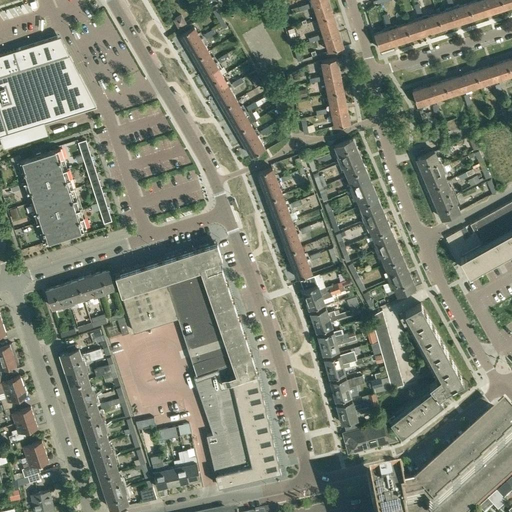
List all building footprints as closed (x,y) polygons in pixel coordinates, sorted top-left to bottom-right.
[(333,14),(328,0),(312,0),(319,19),(333,14)] [(473,18),(505,8),(502,0),(476,0),(468,3),(473,18)] [(442,28),(473,18),(468,3),(437,13),(442,28)] [(201,8),(191,14),(193,17),(203,11),(201,8)] [(217,8),(213,10),(223,27),(227,25),(217,8)] [(410,38),(442,28),(437,13),(405,23),(410,38)] [(344,46),(333,14),(319,19),(329,51),(344,46)] [(179,26),(186,22),(181,15),(174,19),(179,26)] [(410,38),(405,23),(374,33),(379,48),(410,38)] [(195,58),(208,50),(194,26),(181,34),(195,58)] [(216,32),(213,28),(204,33),(206,38),(216,32)] [(296,28),(288,30),(291,38),(298,36),(296,28)] [(57,36),(0,53),(0,136),(3,147),(48,133),(44,122),(91,106),(57,36)] [(293,45),(298,61),(303,59),(298,44),(293,45)] [(223,74),(208,50),(195,58),(209,82),(223,74)] [(232,51),(228,53),(218,58),(220,62),(234,55),(232,51)] [(322,60),(328,93),(344,90),(337,57),(322,60)] [(507,59),(475,70),(480,85),(511,75),(507,59)] [(449,95),(480,85),(475,70),(444,80),(449,95)] [(296,85),(293,72),(288,73),(290,86),(296,85)] [(237,99),(223,74),(209,82),(223,107),(237,99)] [(257,74),(250,78),(255,87),(262,83),(257,74)] [(242,77),(237,80),(233,83),(235,86),(244,81),(242,77)] [(412,90),(417,105),(449,95),(444,80),(412,90)] [(495,84),(496,89),(498,94),(503,93),(500,83),(495,84)] [(293,90),(295,97),(307,95),(306,88),(293,90)] [(350,122),(344,90),(328,93),(335,126),(350,122)] [(251,123),(237,99),(223,107),(238,131),(251,123)] [(256,101),(251,104),(247,107),(249,110),(258,105),(256,101)] [(304,134),(309,132),(306,116),(300,117),(304,134)] [(276,120),(286,137),(290,135),(280,118),(276,120)] [(238,131),(246,145),(252,155),(265,147),(251,123),(238,131)] [(270,126),(266,128),(261,131),(263,134),(272,129),(270,126)] [(448,131),(428,137),(430,141),(449,135),(448,131)] [(479,148),(473,134),(469,136),(474,149),(479,148)] [(353,138),(335,145),(340,155),(338,156),(343,166),(344,165),(348,175),(366,168),(353,138)] [(112,220),(86,139),(79,141),(104,222),(112,220)] [(87,228),(61,147),(17,161),(43,242),(87,228)] [(322,147),(317,149),(312,151),(314,156),(324,152),(322,147)] [(435,150),(417,158),(429,187),(447,180),(443,170),(445,170),(441,160),(439,161),(435,150)] [(476,155),(481,165),(485,163),(480,150),(475,152),(476,155)] [(307,157),(310,164),(313,171),(317,169),(312,155),(311,155),(310,152),(306,153),(307,157)] [(306,172),(302,162),(298,164),(301,174),(306,172)] [(491,176),(485,163),(481,165),(486,178),(491,176)] [(268,199),(282,193),(273,167),(258,172),(268,199)] [(378,198),(366,168),(348,175),(352,185),(351,185),(355,195),(356,195),(361,205),(378,198)] [(458,175),(461,179),(475,173),(472,168),(458,175)] [(323,174),(319,175),(318,171),(314,173),(324,201),(329,199),(325,190),(328,189),(326,184),(327,184),(323,174)] [(291,173),(286,174),(282,176),(283,181),(292,177),(291,173)] [(477,174),(467,179),(471,186),(480,181),(477,174)] [(487,180),(490,187),(492,193),(497,191),(491,178),(487,180)] [(452,190),(447,180),(429,187),(442,218),(460,210),(456,200),(457,200),(453,189),(452,190)] [(292,219),(282,193),(268,199),(278,225),(292,219)] [(293,206),(298,205),(302,203),(301,198),(291,202),(293,206)] [(391,227),(378,198),(361,205),(365,214),(363,215),(367,225),(369,225),(373,235),(391,227)] [(449,235),(447,237),(460,260),(463,259),(470,272),(493,260),(511,250),(511,249),(511,200),(471,223),(475,229),(477,232),(471,235),(465,226),(460,229),(449,235)] [(340,229),(332,209),(330,202),(325,204),(335,231),(340,229)] [(302,246),(292,219),(278,225),(288,251),(302,246)] [(403,257),(391,227),(373,235),(377,244),(376,245),(380,255),(381,254),(385,264),(403,257)] [(351,260),(344,239),(341,232),(337,234),(347,261),(351,260)] [(118,273),(116,273),(134,331),(178,316),(197,374),(218,367),(224,383),(233,380),(250,374),(252,373),(257,372),(258,371),(254,361),(253,357),(248,344),(247,340),(236,309),(235,305),(230,292),(229,288),(224,274),(223,270),(222,266),(220,260),(219,259),(223,258),(217,241),(213,242),(198,247),(173,255),(154,261),(136,267),(125,270),(118,273)] [(302,246),(288,251),(298,278),(312,272),(302,246)] [(333,247),(328,249),(334,264),(338,262),(333,247)] [(403,257),(385,264),(389,274),(388,274),(392,285),(394,284),(398,294),(416,287),(403,257)] [(348,264),(359,284),(362,290),(366,288),(352,262),(348,264)] [(109,268),(93,273),(99,293),(105,292),(104,290),(115,287),(111,275),(109,268)] [(99,293),(93,273),(78,278),(84,297),(89,295),(91,302),(99,299),(98,294),(99,293)] [(305,296),(306,298),(344,285),(351,282),(350,279),(329,286),(329,285),(325,286),(320,273),(301,280),(305,289),(303,289),(304,291),(302,291),(304,296),(305,296)] [(62,283),(70,308),(78,305),(76,299),(84,297),(78,278),(62,283)] [(52,307),(56,305),(58,305),(60,311),(70,308),(62,283),(59,284),(47,288),(52,307)] [(345,290),(344,285),(306,298),(307,301),(306,302),(308,307),(309,307),(310,308),(324,303),(323,298),(332,295),(332,294),(345,290)] [(367,291),(363,293),(372,311),(391,301),(388,295),(379,299),(379,300),(373,303),(367,291)] [(350,309),(354,307),(359,306),(356,296),(347,299),(350,309)] [(422,303),(406,312),(441,376),(430,385),(403,407),(388,417),(401,434),(443,401),(440,396),(446,391),(446,390),(465,380),(422,303)] [(313,319),(314,322),(336,314),(334,310),(328,312),(326,307),(311,312),(311,313),(310,314),(312,319),(313,319)] [(350,309),(336,314),(314,322),(315,324),(314,325),(316,330),(317,329),(318,331),(332,326),(331,320),(351,313),(350,309)] [(372,315),(373,319),(385,316),(383,309),(372,315)] [(129,332),(125,317),(123,312),(109,317),(110,322),(118,319),(122,334),(129,332)] [(92,322),(93,327),(107,323),(106,318),(105,318),(104,313),(90,317),(92,322)] [(374,325),(386,321),(385,316),(373,319),(374,325)] [(388,328),(386,321),(374,325),(376,331),(388,328)] [(79,332),(93,327),(92,322),(78,327),(79,332)] [(62,337),(76,333),(75,328),(69,330),(61,332),(62,337)] [(90,332),(92,338),(102,334),(100,329),(90,332)] [(321,342),(321,344),(349,337),(348,332),(344,333),(335,336),(334,330),(319,335),(319,336),(318,337),(319,342),(321,342)] [(378,336),(379,342),(391,339),(390,333),(378,336)] [(350,341),(349,337),(321,344),(322,347),(321,347),(322,353),(323,352),(324,354),(339,350),(337,344),(350,341)] [(111,353),(106,339),(102,340),(106,355),(111,353)] [(381,347),(393,345),(391,339),(379,342),(381,347)] [(13,353),(15,352),(12,342),(0,346),(0,357),(14,353),(13,353)] [(100,347),(81,354),(79,348),(78,348),(76,343),(67,346),(68,351),(60,354),(65,369),(85,363),(85,362),(103,356),(100,347)] [(381,347),(382,353),(395,350),(393,345),(381,347)] [(384,359),(396,356),(395,350),(382,353),(384,359)] [(19,363),(15,352),(13,353),(14,353),(0,357),(0,375),(7,373),(5,367),(19,363)] [(328,367),(349,361),(354,360),(356,359),(355,355),(341,359),(340,353),(325,357),(325,359),(324,360),(325,365),(327,364),(328,367)] [(381,354),(375,355),(376,363),(383,362),(381,354)] [(107,357),(111,371),(116,370),(112,356),(107,357)] [(398,362),(396,356),(384,359),(386,365),(398,362)] [(350,366),(349,361),(328,367),(328,370),(327,370),(328,376),(330,375),(330,377),(345,373),(344,367),(350,366)] [(388,371),(400,368),(398,362),(386,365),(388,371)] [(87,368),(85,363),(65,369),(70,384),(89,378),(85,368),(87,368)] [(197,374),(194,375),(213,432),(206,434),(214,467),(218,485),(230,482),(275,471),(281,470),(258,374),(258,373),(257,374),(257,372),(252,373),(250,374),(233,380),(224,383),(218,367),(197,374)] [(401,373),(400,368),(388,371),(389,376),(401,373)] [(116,370),(111,371),(103,374),(106,382),(114,380),(116,385),(120,384),(116,370)] [(0,392),(5,391),(24,385),(21,375),(9,379),(7,373),(0,375),(0,392)] [(391,382),(403,379),(401,373),(389,376),(391,382)] [(334,390),(355,384),(363,382),(361,375),(347,379),(346,376),(331,381),(332,382),(330,382),(332,388),(333,387),(334,390)] [(381,377),(376,378),(371,379),(373,386),(383,383),(381,377)] [(92,389),(89,378),(70,384),(75,400),(95,393),(94,389),(92,389)] [(404,384),(403,379),(391,382),(392,387),(404,384)] [(357,389),(355,384),(334,390),(335,393),(333,393),(335,399),(336,398),(336,400),(352,396),(350,390),(357,389)] [(2,399),(5,409),(8,408),(16,406),(14,400),(27,395),(24,385),(5,391),(7,397),(2,399)] [(109,405),(113,404),(121,402),(126,401),(121,387),(117,388),(120,397),(108,401),(109,405)] [(370,405),(371,404),(378,402),(376,392),(367,394),(370,405)] [(97,399),(95,393),(75,400),(80,415),(99,409),(95,399),(97,399)] [(339,410),(340,413),(369,406),(367,401),(354,405),(353,400),(337,404),(338,405),(337,406),(338,411),(339,410)] [(130,415),(126,401),(121,402),(113,404),(115,409),(123,407),(126,416),(130,415)] [(31,406),(18,411),(12,413),(12,414),(16,423),(35,417),(31,406)] [(345,422),(347,429),(360,426),(356,414),(370,410),(369,406),(340,413),(341,416),(340,417),(341,422),(342,422),(343,423),(345,422)] [(99,409),(80,415),(85,431),(105,424),(103,419),(102,419),(99,409)] [(367,491),(371,511),(471,511),(511,475),(511,420),(503,410),(413,492),(400,494),(398,484),(367,491)] [(10,431),(11,434),(9,435),(10,440),(27,435),(26,431),(38,427),(35,417),(16,423),(18,429),(10,431)] [(126,435),(131,433),(136,432),(131,417),(127,419),(129,428),(124,430),(126,435)] [(135,420),(138,428),(155,424),(154,417),(135,420)] [(372,425),(344,432),(349,452),(398,439),(383,420),(372,424),(372,425)] [(191,433),(189,423),(178,425),(181,435),(191,433)] [(107,429),(105,424),(85,431),(90,446),(109,440),(105,430),(107,429)] [(175,425),(167,427),(169,437),(177,436),(175,425)] [(159,440),(169,437),(167,427),(157,429),(159,440)] [(140,446),(136,432),(131,433),(136,447),(140,446)] [(24,447),(27,456),(46,450),(43,440),(24,447)] [(112,450),(109,440),(90,446),(95,461),(115,455),(113,450),(112,450)] [(136,450),(141,464),(145,462),(141,448),(136,450)] [(184,457),(189,481),(200,478),(195,455),(189,457),(187,449),(183,450),(184,457)] [(27,456),(29,462),(22,464),(24,468),(22,468),(25,477),(38,472),(36,464),(49,460),(46,450),(27,456)] [(174,460),(175,466),(179,483),(189,481),(184,457),(183,450),(179,451),(180,459),(174,460)] [(95,461),(100,477),(118,471),(115,461),(117,460),(115,455),(95,461)] [(179,483),(175,466),(169,467),(167,460),(163,461),(168,485),(179,483)] [(157,487),(168,485),(163,461),(159,462),(161,469),(154,470),(157,487)] [(145,462),(141,464),(134,466),(136,470),(142,468),(145,478),(150,476),(145,462)] [(122,481),(118,471),(100,477),(105,492),(125,486),(123,480),(122,481)] [(40,478),(38,472),(28,476),(30,482),(40,478)] [(143,501),(157,498),(155,493),(153,486),(151,479),(146,480),(148,487),(140,490),(143,501)] [(497,492),(502,498),(511,490),(505,484),(497,492)] [(125,486),(105,492),(110,508),(128,501),(125,491),(126,491),(125,486)] [(18,489),(11,491),(13,500),(20,499),(18,489)] [(34,510),(53,506),(50,490),(31,494),(34,510)] [(493,506),(502,498),(497,492),(488,500),(493,506)] [(482,511),(486,511),(493,506),(488,500),(479,508),(482,511)]
